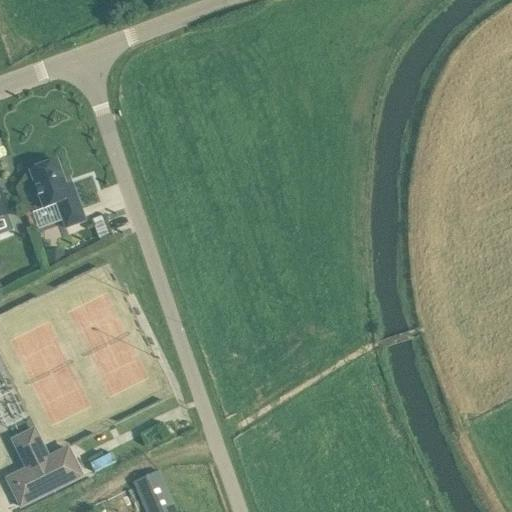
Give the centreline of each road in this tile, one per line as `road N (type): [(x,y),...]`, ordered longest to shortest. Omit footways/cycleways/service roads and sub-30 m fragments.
road 1 (unclassified): [(239,511),(83,55)]
road 2 (track): [(212,434),(359,353),(424,329)]
road 3 (tertiary): [(83,55),(232,0)]
